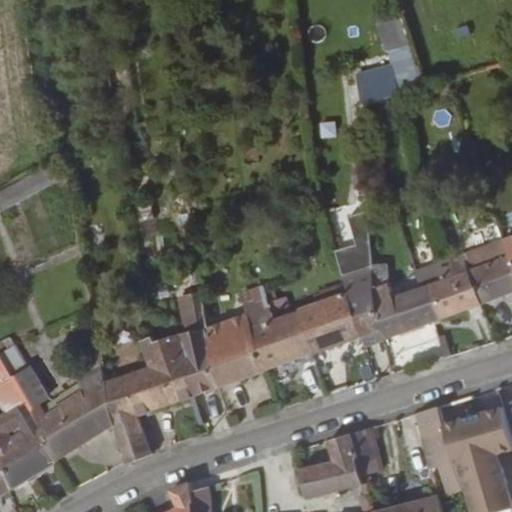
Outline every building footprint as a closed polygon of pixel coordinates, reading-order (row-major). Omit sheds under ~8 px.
[(347,36),(358,34),(356,13),(344,14),(347,36)] [(384,50),(402,46),(395,19),(378,23),(384,50)] [(359,101),(395,98),(392,66),(355,70),(359,101)] [(376,109),(377,117),(386,115),(384,106),(376,109)] [(318,123),(320,144),(335,142),(333,122),(318,123)] [(45,168),(0,189),(0,210),(53,185),(45,168)] [(344,301),(362,339),(363,340),(383,333),(380,300),(374,250),(359,254),(346,227),(322,232),(326,265),(327,266),(344,301)] [(505,267),(511,286),(511,233),(495,238),(505,267)] [(184,240),(188,259),(188,267),(196,267),(191,238),(184,240)] [(448,267),(455,284),(469,279),(462,262),(448,267)] [(204,328),(213,393),(262,376),(248,337),(344,301),(327,266),(234,305),(240,317),(204,328)] [(436,271),(441,289),(455,284),(448,267),(436,271)] [(469,279),(478,310),(511,298),(511,286),(505,267),(469,279)] [(420,296),(431,333),(481,316),(478,310),(469,279),(455,284),(441,289),(420,296)] [(380,300),(383,333),(385,348),(431,333),(420,296),(395,305),(394,295),(380,300)] [(180,342),(190,401),(213,393),(204,328),(200,300),(183,304),(189,339),(180,342)] [(248,337),(262,376),(363,340),(362,339),(344,301),(248,337)] [(114,430),(121,468),(148,461),(146,456),(140,420),(190,401),(180,342),(180,339),(154,349),(153,344),(145,347),(150,372),(105,387),(114,430)] [(7,387),(56,464),(114,430),(105,387),(101,365),(75,375),(81,392),(39,419),(33,409),(52,396),(47,388),(44,388),(38,390),(35,391),(31,390),(29,388),(22,378),(7,387)] [(0,483),(6,494),(56,464),(7,387),(3,381),(0,376),(0,410),(11,425),(0,433),(0,483)] [(436,414),(443,444),(455,441),(447,411),(436,414)] [(413,421),(426,473),(448,467),(443,444),(436,414),(413,421)] [(347,441),(359,489),(366,486),(366,480),(377,477),(367,435),(347,441)] [(296,473),(305,503),(361,493),(359,489),(347,441),(322,449),(325,467),(296,473)] [(172,511),(191,511),(190,496),(190,490),(170,498),(174,511),(172,511)] [(190,496),(191,511),(207,511),(206,495),(190,496)] [(435,511),(433,502),(396,511),(435,511)]
